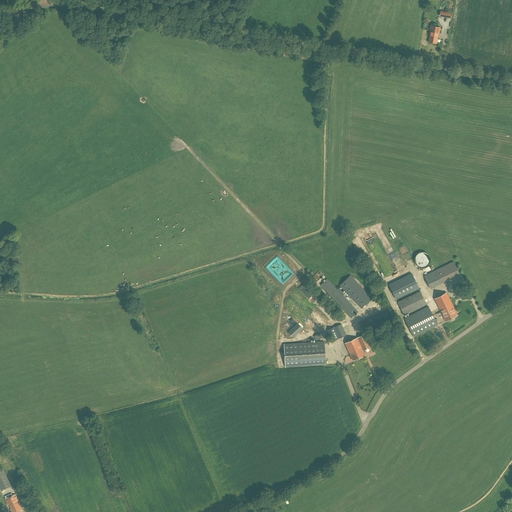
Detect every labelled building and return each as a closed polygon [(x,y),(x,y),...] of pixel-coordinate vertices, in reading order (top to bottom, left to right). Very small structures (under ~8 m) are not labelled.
[(440,28),(430,26),(429,35),(430,35),(428,43),(436,44),(438,36),(439,36),(440,28)] [(431,261),(431,259),(431,258),(430,257),(429,256),(428,255),(426,254),(425,253),(423,253),(422,253),(420,253),(419,254),(418,255),(417,256),(416,257),(415,259),(415,260),(415,262),(415,263),(416,265),(416,266),(418,268),(419,268),(420,269),(422,269),(424,269),(426,269),(427,268),(429,267),(430,266),(431,265),(431,263),(431,261)] [(446,265),(424,276),(430,289),(452,278),(446,265)] [(412,274),(389,285),(396,300),(419,289),(412,274)] [(361,309),(372,299),(350,275),(339,286),(361,309)] [(352,318),(358,312),(327,279),(320,285),(352,318)] [(456,296),(462,293),(459,287),(453,289),(456,296)] [(404,316),(427,305),(420,291),(397,302),(404,316)] [(446,321),(457,315),(446,293),(435,299),(446,321)] [(414,338),(438,325),(428,306),(404,318),(414,338)] [(364,332),(391,320),(387,311),(360,323),(364,332)] [(293,337),(303,329),(297,323),(288,332),(293,337)] [(331,341),(346,336),(341,324),(327,330),(331,341)] [(353,361),(365,356),(364,353),(365,352),(364,349),(370,346),(365,335),(357,338),(345,344),(353,361)] [(285,367),(326,364),(324,342),(284,344),(285,367)] [(0,489),(1,491),(11,486),(3,468),(0,469),(0,489)] [(10,511),(18,511),(23,510),(15,494),(4,499),(10,511)]
